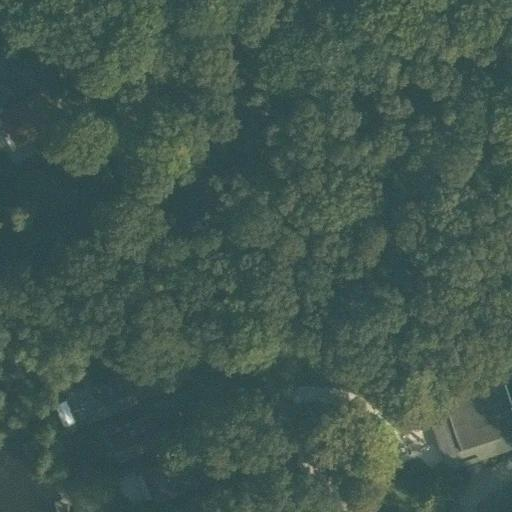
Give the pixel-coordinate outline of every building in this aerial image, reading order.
[(8,105),(23,130),(52,113),(37,88),(8,105)] [(19,133),(23,130),(8,105),(4,108),(19,133)] [(17,277),(25,286),(40,273),(32,264),(17,277)] [(21,290),(25,286),(17,277),(13,280),(21,290)] [(117,315),(123,325),(137,316),(125,297),(107,309),(112,318),(117,315)] [(118,327),(123,325),(117,315),(112,318),(118,327)] [(88,390),(98,412),(136,396),(126,374),(88,390)] [(446,456),(456,462),(511,443),(511,402),(504,380),(429,405),(446,456)] [(111,432),(120,453),(158,437),(149,416),(111,432)] [(139,462),(143,471),(147,470),(147,469),(163,462),(160,454),(139,462)] [(147,470),(158,496),(169,491),(180,486),(182,486),(182,485),(193,480),(187,466),(176,471),(171,459),(163,462),(147,469),(147,470)] [(169,491),(171,496),(182,491),(180,486),(169,491)]
